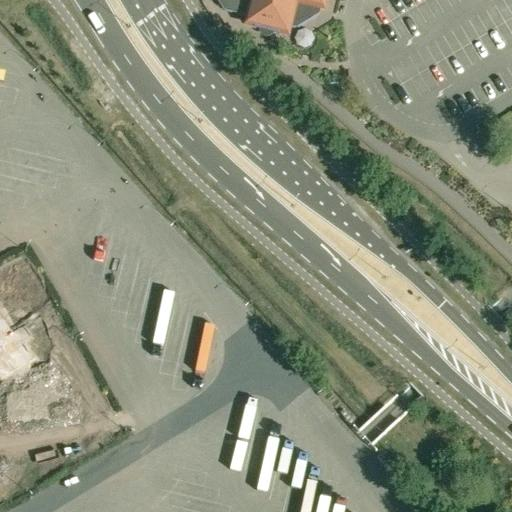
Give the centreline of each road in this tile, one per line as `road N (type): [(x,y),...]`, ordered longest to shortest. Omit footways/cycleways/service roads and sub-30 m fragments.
road 1 (secondary): [(91,0),(139,76),(216,163),(511,430)]
road 2 (secondary): [(511,379),(226,110),(143,0)]
